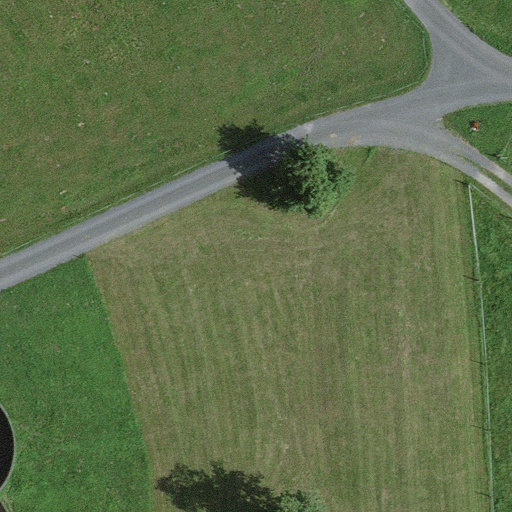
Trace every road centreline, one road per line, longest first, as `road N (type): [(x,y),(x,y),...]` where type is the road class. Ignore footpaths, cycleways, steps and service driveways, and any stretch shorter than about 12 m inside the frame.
road 1 (track): [(0,275),(324,135),(418,105),(511,89)]
road 2 (track): [(367,122),(431,141),(511,191)]
